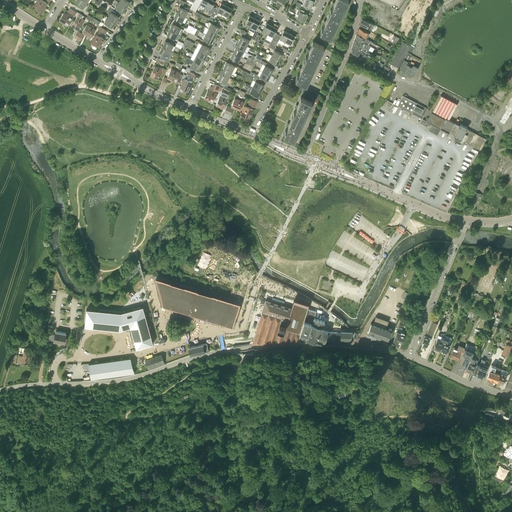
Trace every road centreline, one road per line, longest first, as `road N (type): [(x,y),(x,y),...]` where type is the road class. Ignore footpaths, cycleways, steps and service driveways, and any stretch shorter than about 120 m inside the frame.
road 1 (unclassified): [(0,390),(121,380),(236,348),(312,344)]
road 2 (unclassified): [(409,356),(465,220)]
road 3 (residential): [(313,165),(259,274)]
